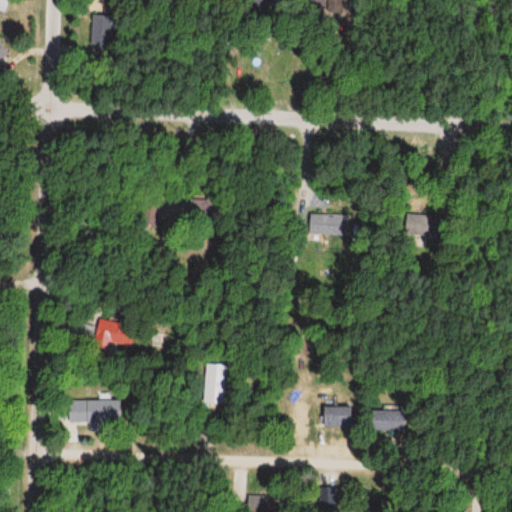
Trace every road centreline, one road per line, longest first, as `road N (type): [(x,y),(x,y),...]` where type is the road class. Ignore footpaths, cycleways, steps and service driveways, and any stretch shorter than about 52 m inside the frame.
road 1 (residential): [(41,511),(49,0)]
road 2 (residential): [(511,468),(45,459)]
road 3 (residential): [(511,124),(45,121)]
